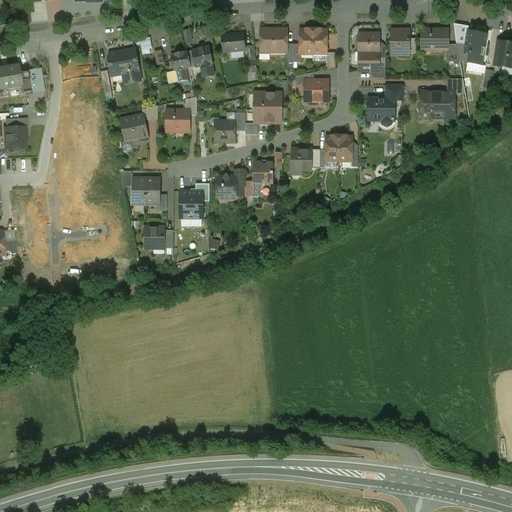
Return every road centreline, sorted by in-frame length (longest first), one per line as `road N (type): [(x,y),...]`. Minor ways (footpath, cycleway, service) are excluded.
road 1 (secondary): [(1,511),(112,482),(226,468),(417,479)]
road 2 (residential): [(54,36),(259,7),(344,8)]
road 3 (residential): [(344,8),(343,119),(171,170)]
road 4 (residential): [(54,36),(55,103),(39,179)]
